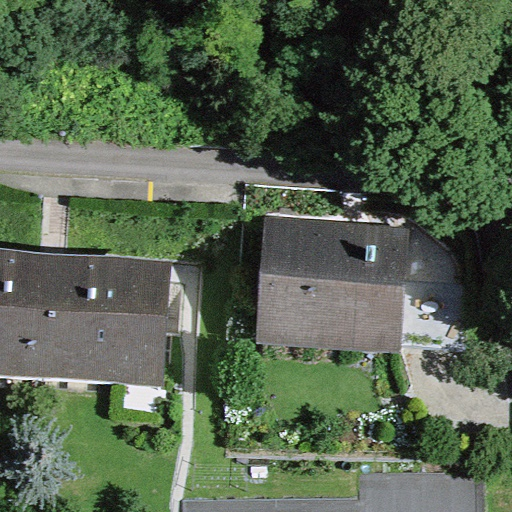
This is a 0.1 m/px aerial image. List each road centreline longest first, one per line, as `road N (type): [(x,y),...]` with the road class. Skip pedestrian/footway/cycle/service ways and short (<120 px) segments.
road 1 (residential): [(0,142),(493,176)]
road 2 (residential): [(493,176),(511,315)]
